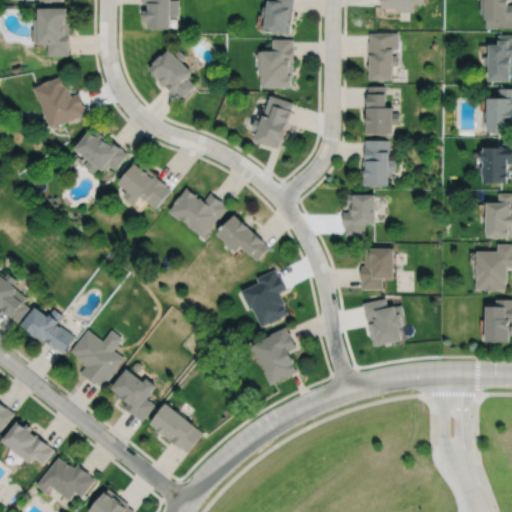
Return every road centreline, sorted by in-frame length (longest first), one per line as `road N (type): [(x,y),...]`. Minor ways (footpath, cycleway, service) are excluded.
road 1 (residential): [(106,0),(107,57),(129,104),(154,126),(255,174),(301,227),(321,270),(349,389)]
road 2 (residential): [(511,373),(408,375),(331,394),(248,440),(185,501)]
road 3 (residential): [(0,354),(185,501)]
road 4 (residential): [(331,0),(328,143),(314,169),(280,199)]
